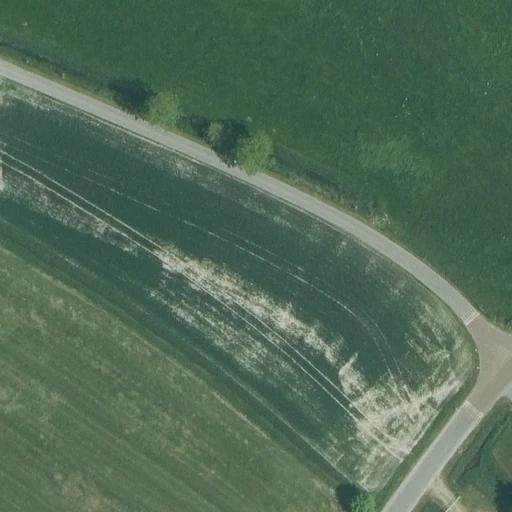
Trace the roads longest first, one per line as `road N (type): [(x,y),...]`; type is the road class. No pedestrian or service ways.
road 1 (unclassified): [(511,363),(380,243),(275,187),(0,68)]
road 2 (tertiary): [(395,511),(511,363)]
